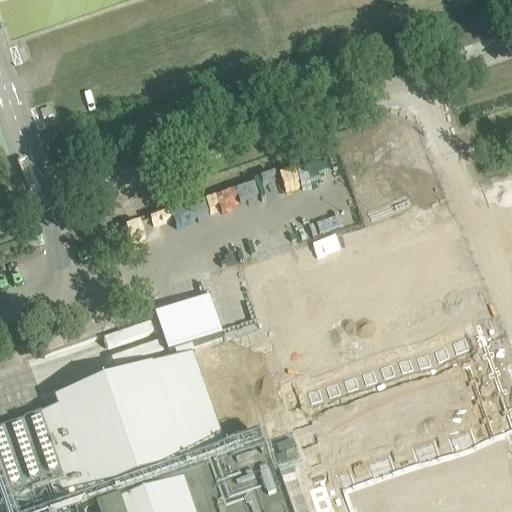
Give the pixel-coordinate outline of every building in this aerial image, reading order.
[(20,310),(0,316),(0,339),(27,331),(20,310)] [(253,356),(304,340),(297,319),(247,335),(253,356)] [(333,511),(511,511),(511,415),(481,326),(292,392),(333,511)] [(260,438),(224,450),(191,356),(57,402),(61,412),(30,423),(60,511),(329,511),(312,462),(273,476),(260,438)] [(0,434),(0,500),(1,503),(47,487),(26,425),(0,434)]
